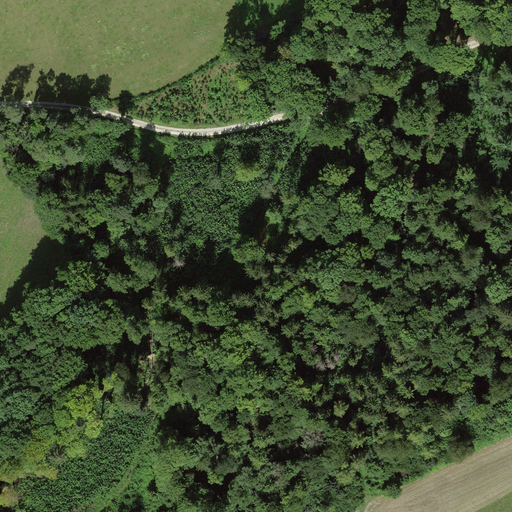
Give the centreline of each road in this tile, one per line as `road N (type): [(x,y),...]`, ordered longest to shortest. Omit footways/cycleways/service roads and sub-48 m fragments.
road 1 (track): [(0,105),(89,110),(159,129),(241,127),(362,97),(511,27)]
road 2 (track): [(511,431),(365,511)]
